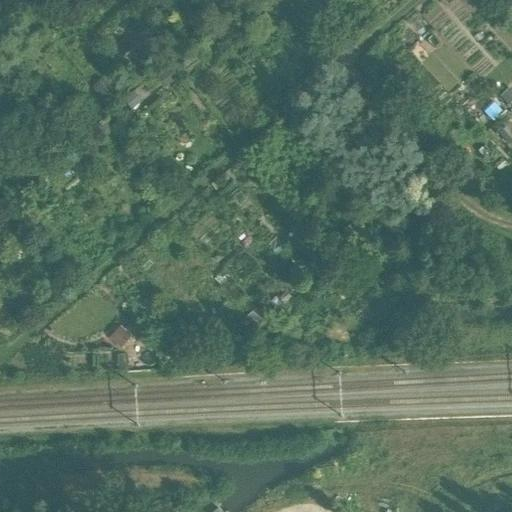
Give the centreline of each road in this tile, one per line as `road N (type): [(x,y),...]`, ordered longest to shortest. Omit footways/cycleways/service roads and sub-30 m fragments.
road 1 (track): [(12,348),(413,0)]
road 2 (track): [(285,0),(456,195),(472,210),(511,220)]
